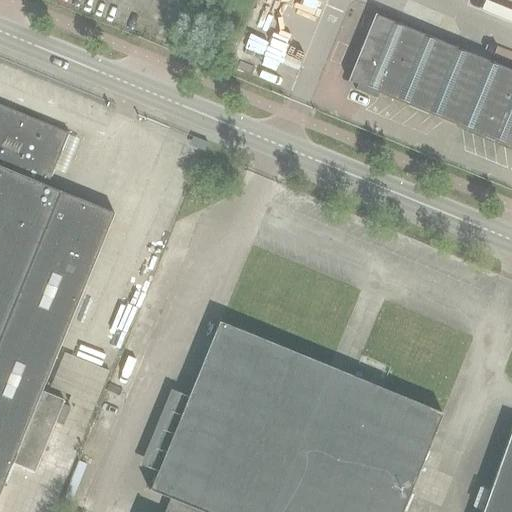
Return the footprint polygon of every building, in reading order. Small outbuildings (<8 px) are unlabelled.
[(511,148),(511,72),(374,15),(347,81),(356,85),(354,91),(375,99),(377,93),(511,148)] [(0,501),(0,502),(15,465),(35,473),(55,423),(62,405),(64,402),(44,394),(116,215),(48,187),(70,134),(0,105),(0,501)] [(177,502),(200,511),(401,511),(442,414),(219,323),(150,491),(177,502)] [(511,511),(511,428),(511,429),(481,511),(511,511)] [(200,511),(177,502),(172,511),(200,511)]
